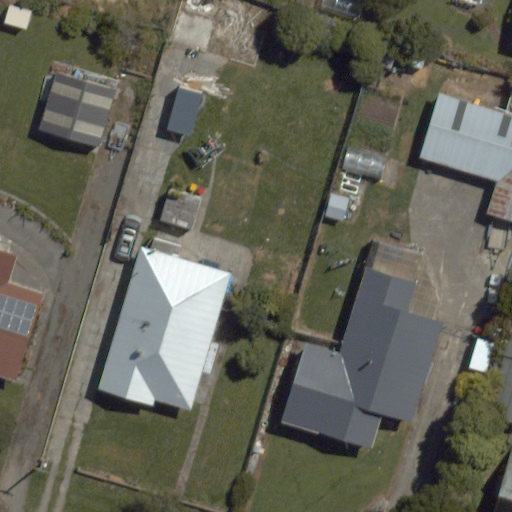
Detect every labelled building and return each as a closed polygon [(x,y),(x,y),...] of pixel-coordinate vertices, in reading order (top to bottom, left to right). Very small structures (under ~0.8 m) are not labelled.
[(246,51),(257,55),(273,9),(248,0),(177,0),(163,43),(240,69),(246,51)] [(116,90),(56,72),(38,130),(98,148),(116,90)] [(440,94),(421,159),(495,181),(485,214),(511,222),(511,93),(506,114),(440,94)] [(140,246),(98,390),(154,406),(156,399),(190,409),(230,273),(140,246)] [(0,375),(14,380),(40,296),(4,285),(13,255),(0,251),(0,375)] [(418,281),(364,265),(338,352),(307,342),(284,420),(372,447),(382,413),(411,422),(441,323),(408,313),(418,281)] [(511,296),(477,414),(511,424),(511,296)] [(511,511),(511,453),(493,511),(511,511)]
